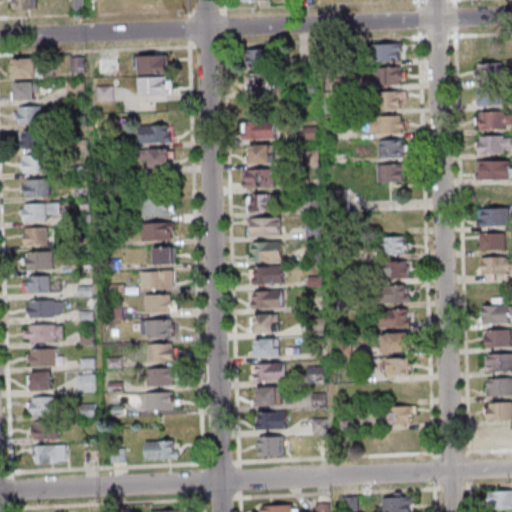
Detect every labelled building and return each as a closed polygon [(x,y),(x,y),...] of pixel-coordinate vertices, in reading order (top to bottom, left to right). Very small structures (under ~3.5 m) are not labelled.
[(12,0),(12,10),(37,10),(37,0),(12,0)] [(503,56),(503,40),(472,40),(472,56),(503,56)] [(402,44),(373,44),(373,62),(402,62),(402,44)] [(277,68),(277,50),(246,50),(246,68),(277,68)] [(100,58),(100,71),(119,71),(119,58),(100,58)] [(82,61),(74,59),(72,67),(80,69),(82,61)] [(169,59),(169,76),(146,77),(145,59),(169,59)] [(40,62),(40,79),(17,80),(16,67),(19,67),(19,63),(40,62)] [(476,63),(476,80),(504,80),(504,63),(476,63)] [(375,67),(375,84),(405,84),(405,67),(375,67)] [(248,74),(248,92),(272,92),(272,74),(248,74)] [(170,80),(170,97),(147,98),(146,80),(170,80)] [(83,98),(83,83),(69,83),(69,98),(83,98)] [(42,85),(42,95),(38,95),(38,103),(19,103),(18,86),(42,85)] [(98,87),(98,100),(114,100),(114,87),(98,87)] [(511,105),(511,89),(480,90),(480,106),(511,105)] [(406,108),(406,91),(383,91),(383,108),(406,108)] [(45,108),(46,126),(22,127),(22,114),(24,114),(24,109),(45,108)] [(478,129),(511,129),(511,112),(478,113),(478,129)] [(407,132),(407,115),(374,115),(374,132),(407,132)] [(278,139),(277,121),(243,122),(243,139),(278,139)] [(176,127),(177,145),(153,146),(153,128),(176,127)] [(50,133),(50,150),(27,151),(26,138),(29,138),(29,134),(50,133)] [(511,136),(478,136),(478,154),(511,153),(511,136)] [(378,156),(407,156),(407,139),(378,139),(378,156)] [(247,145),(247,164),(276,164),(275,145),(247,145)] [(173,153),(174,170),(150,171),(150,153),(173,153)] [(53,157),(53,174),(30,175),(29,157),(53,157)] [(511,178),(511,160),(478,161),(478,178),(511,178)] [(406,164),(379,164),(379,182),(406,182),(406,164)] [(277,172),(278,190),(254,190),(254,173),(277,172)] [(53,181),(54,199),(30,199),(30,182),(53,181)] [(348,190),(335,190),(335,208),(348,208),(348,190)] [(279,194),(248,194),(248,211),(279,211),(279,194)] [(173,200),(174,218),(150,219),(150,201),(173,200)] [(50,205),(51,222),(27,223),(27,210),(30,210),(29,206),(50,205)] [(480,208),(480,225),(511,225),(511,208),(480,208)] [(250,217),(250,235),(283,235),(283,217),(250,217)] [(174,225),(174,242),(151,243),(150,225),(174,225)] [(51,229),(52,247),(28,248),(28,234),(30,234),(30,230),(51,229)] [(480,249),(506,249),(506,232),(480,232),(480,249)] [(407,236),(388,236),(388,253),(407,253),(407,236)] [(250,241),(250,260),(283,260),(283,241),(250,241)] [(155,248),(155,266),(175,266),(175,248),(155,248)] [(57,254),(57,272),(34,272),(33,255),(57,254)] [(511,256),(482,256),(482,273),(511,273),(511,256)] [(385,278),(410,278),(410,260),(385,260),(385,278)] [(284,267),(251,267),(251,283),(284,283),(284,267)] [(178,273),(178,290),(146,291),(146,274),(178,273)] [(54,278),(55,295),(31,296),(30,283),(33,283),(33,278),(54,278)] [(409,284),(388,284),(388,303),(409,303),(409,284)] [(253,291),(253,308),(286,308),(286,291),(253,291)] [(174,297),(175,315),(151,315),(151,298),(174,297)] [(58,301),(59,318),(35,319),(35,301),(58,301)] [(511,304),(483,304),(483,322),(511,322),(511,304)] [(412,327),(412,309),(381,309),(381,327),(412,327)] [(281,315),(255,315),(255,333),(281,333),(281,315)] [(175,322),(176,339),(152,340),(151,322),(175,322)] [(58,327),(59,344),(35,345),(34,332),(37,332),(37,328),(58,327)] [(511,328),(484,329),(484,347),(511,346),(511,328)] [(412,351),(412,332),(382,332),(382,351),(412,351)] [(255,357),(283,357),(283,339),(255,339),(255,357)] [(176,347),(176,364),(153,365),(152,348),(176,347)] [(59,350),(59,367),(36,368),(35,355),(38,355),(38,351),(59,350)] [(511,353),(487,353),(487,370),(511,370),(511,353)] [(414,376),(414,358),(386,358),(386,376),(414,376)] [(256,382),(287,382),(287,364),(256,364),(256,382)] [(324,382),(324,368),(308,368),(308,382),(324,382)] [(176,371),(177,389),(153,390),(153,372),(176,371)] [(29,389),(53,389),(53,372),(29,372),(29,389)] [(511,396),(511,378),(487,378),(487,397),(511,396)] [(413,382),(389,382),(389,401),(413,401),(413,382)] [(256,388),(256,406),(283,406),(283,388),(256,388)] [(177,395),(177,413),(154,414),(153,396),(177,395)] [(59,398),(60,416),(36,417),(35,399),(59,398)] [(511,403),(486,403),(486,421),(511,421),(511,403)] [(415,424),(415,407),(385,407),(385,424),(415,424)] [(258,412),(258,430),(289,430),(289,412),(258,412)] [(59,422),(33,422),(33,439),(59,439),(59,422)] [(511,427),(489,427),(489,445),(511,444),(511,427)] [(385,450),(415,450),(415,432),(385,432),(385,450)] [(259,437),(259,456),(284,456),(284,437),(259,437)] [(147,440),(147,458),(179,458),(179,440),(147,440)] [(36,462),(67,462),(67,445),(36,445),(36,462)] [(126,462),(126,450),(112,450),(112,462),(126,462)] [(493,494),(511,493),(511,509),(493,510),(493,494)] [(343,511),(358,511),(358,498),(343,498),(343,511)] [(414,511),(415,498),(383,498),(383,511),(414,511)]
